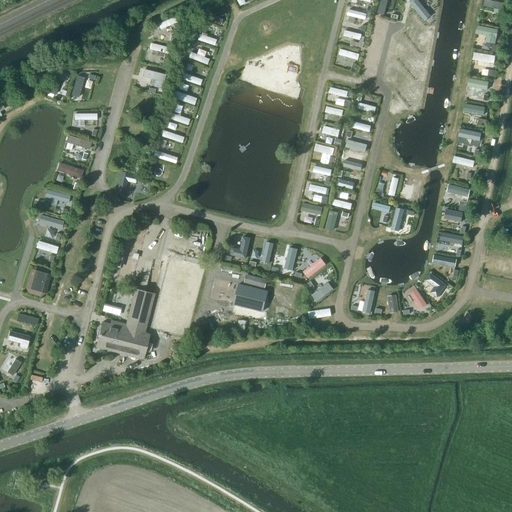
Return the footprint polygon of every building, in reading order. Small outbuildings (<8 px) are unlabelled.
[(384,15),(387,0),(380,0),(377,13),(384,15)] [(418,0),(415,0),(411,3),(425,20),(431,15),(418,0)] [(504,3),(487,0),(482,0),(482,5),(502,10),(504,3)] [(349,15),(368,20),(369,13),(350,8),(349,15)] [(174,18),(157,24),(159,29),(176,23),(174,18)] [(498,30),(478,26),(476,33),(487,35),(486,41),(495,43),(498,30)] [(376,34),(396,36),(397,29),(377,27),(376,34)] [(412,27),(407,32),(420,48),(426,43),(412,27)] [(361,34),(345,30),(344,36),(360,40),(361,34)] [(216,40),(199,34),(197,40),(214,45),(216,40)] [(169,47),(152,43),(150,49),(167,53),(169,47)] [(391,55),(392,48),(372,46),(371,52),(391,55)] [(359,54),(340,49),(339,55),(358,60),(359,54)] [(208,59),(191,52),(188,58),(206,64),(208,59)] [(495,56),(473,52),(472,59),(494,63),(495,56)] [(371,65),(369,71),(386,76),(388,69),(371,65)] [(63,72),(55,69),(46,91),(55,95),(63,72)] [(165,75),(145,70),(143,77),(156,80),(154,86),(162,88),(165,75)] [(201,80),(181,73),(179,78),(199,85),(201,80)] [(85,78),(77,76),(72,95),(79,97),(85,78)] [(491,82),(469,78),(468,85),(489,89),(491,82)] [(400,81),(395,86),(410,103),(416,98),(400,81)] [(18,85),(14,88),(22,103),(27,100),(18,85)] [(329,93),(346,97),(348,91),(330,87),(329,93)] [(195,98),(174,91),(172,97),(193,105),(195,98)] [(359,103),(357,108),(374,113),(376,107),(359,103)] [(484,108),(464,104),(463,111),(483,115),(484,108)] [(344,115),(345,108),(327,106),(326,112),(344,115)] [(189,119),(171,113),(169,119),(187,125),(189,119)] [(146,127),(148,121),(132,117),(130,122),(146,127)] [(354,121),(352,128),(369,131),(371,125),(354,121)] [(339,130),(324,126),(322,133),(338,137),(339,130)] [(481,133),(460,129),(459,137),(480,141),(481,133)] [(183,137),(163,131),(161,136),(181,143),(183,137)] [(91,143),(69,137),(67,142),(89,149),(91,143)] [(347,140),(346,148),(365,152),(367,145),(347,140)] [(124,142),(122,150),(140,154),(142,146),(124,142)] [(318,142),(315,150),(334,155),(336,147),(318,142)] [(176,158),(155,150),(153,156),(174,163),(176,158)] [(82,152),(80,157),(87,160),(89,154),(82,152)] [(474,161),(455,156),(454,163),(472,167),(474,161)] [(345,160),(343,167),(361,171),(362,164),(345,160)] [(83,172),(60,164),(57,173),(80,180),(83,172)] [(314,166),(313,172),(330,176),(331,170),(314,166)] [(122,172),(117,193),(123,195),(127,181),(135,183),(136,176),(122,172)] [(326,184),(328,177),(316,174),(314,180),(326,184)] [(395,176),(390,194),(397,196),(402,177),(395,176)] [(340,179),(338,185),(352,189),(354,183),(340,179)] [(420,203),(425,180),(418,179),(413,201),(420,203)] [(309,190),(325,194),(327,188),(310,185),(309,190)] [(469,190),(449,185),(447,192),(468,197),(469,190)] [(70,196),(47,191),(45,197),(69,203),(70,196)] [(335,200),(333,205),(350,209),(351,203),(335,200)] [(322,208),(303,204),(301,211),(320,215),(322,208)] [(463,213),(446,210),(444,218),(461,222),(463,213)] [(337,213),(330,211),(326,229),(333,231),(337,213)] [(64,222),(41,216),(40,222),(62,229),(64,222)] [(463,237),(442,233),(440,240),(462,244),(463,237)] [(245,259),(250,238),(242,237),(239,249),(232,248),(230,255),(245,259)] [(58,247),(39,241),(37,248),(56,254),(58,247)] [(273,244),(266,242),(262,262),(269,264),(273,244)] [(297,250),(289,248),(284,269),(292,270),(297,250)] [(456,260),(434,256),(432,263),(455,267),(456,260)] [(320,259),(303,272),(308,279),(325,265),(320,259)] [(51,274),(34,269),(30,268),(25,287),(28,293),(40,296),(46,293),(51,274)] [(343,285),(348,287),(352,273),(347,271),(343,285)] [(446,285),(430,274),(425,281),(435,287),(430,293),(437,298),(446,285)] [(327,284),(311,296),(316,302),(332,290),(327,284)] [(267,292),(238,285),(233,304),(263,312),(267,292)] [(344,309),(346,289),(340,288),(338,309),(344,309)] [(110,324),(101,322),(95,347),(143,359),(149,334),(144,333),(154,294),(135,289),(126,324),(111,320),(110,324)] [(369,314),(374,292),(367,290),(363,312),(369,314)] [(427,306),(416,290),(410,295),(421,310),(427,306)] [(398,312),(396,295),(388,296),(390,313),(398,312)] [(106,304),(104,312),(122,315),(123,307),(106,304)] [(38,319),(18,314),(16,321),(36,326),(38,319)] [(311,328),(328,329),(329,323),(311,321),(311,328)] [(30,337),(10,332),(8,341),(20,344),(19,348),(26,350),(30,337)] [(12,376),(20,363),(15,359),(7,373),(12,376)]
